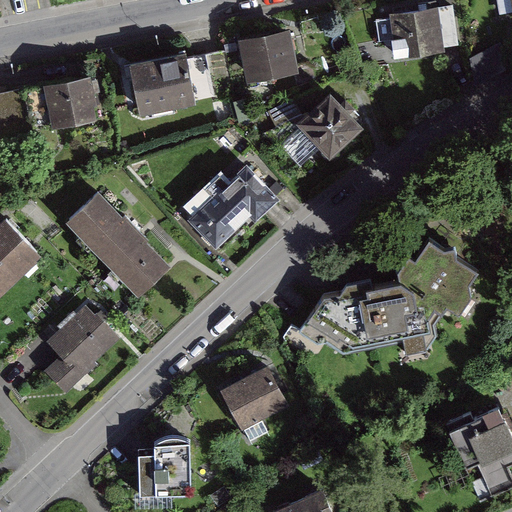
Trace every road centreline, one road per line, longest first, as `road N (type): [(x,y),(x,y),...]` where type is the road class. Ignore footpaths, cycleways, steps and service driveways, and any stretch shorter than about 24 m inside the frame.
road 1 (residential): [(58,467),(352,198),(511,100)]
road 2 (tertiary): [(203,0),(0,42)]
